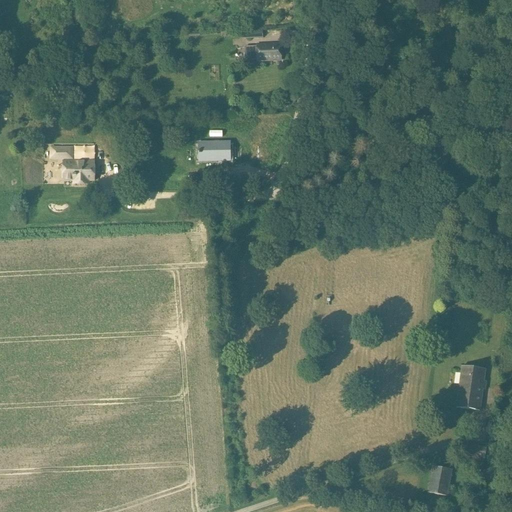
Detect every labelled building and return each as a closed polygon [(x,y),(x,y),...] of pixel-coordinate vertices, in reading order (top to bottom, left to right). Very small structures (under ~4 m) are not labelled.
[(246,39),(262,38),(262,30),(246,31),(246,39)] [(257,45),(244,46),(245,59),(258,59),(258,60),(258,62),(281,61),(280,44),(257,45)] [(228,145),(200,145),(201,160),(229,159),(228,145)] [(48,159),(72,160),(72,146),(49,146),(48,159)] [(64,162),(64,180),(74,180),(74,184),(88,184),(88,180),(94,180),(94,163),(64,162)] [(486,370),(462,367),(457,408),(480,411),(484,389),(485,390),(486,382),(484,382),(486,370)] [(427,493),(448,497),(453,471),(432,466),(427,493)]
